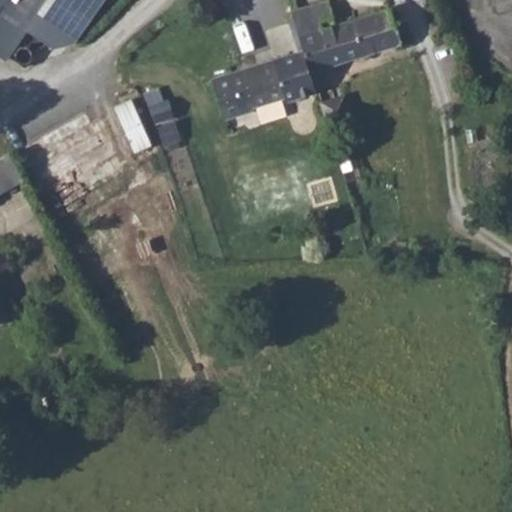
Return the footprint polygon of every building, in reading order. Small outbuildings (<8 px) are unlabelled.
[(0,0),(0,58),(7,63),(28,33),(48,48),(70,46),(104,0),(0,0)] [(329,0),(320,0),(292,9),(303,48),(312,68),(313,71),(396,42),(384,8),(335,22),(329,0)] [(511,0),(481,0),(487,19),(511,11),(511,0)] [(303,48),(212,75),(224,115),(244,109),(243,106),(285,95),(286,98),(316,90),(310,69),(312,68),(303,48)] [(134,97),(117,104),(137,150),(153,143),(134,97)] [(8,154),(0,157),(0,190),(20,181),(8,154)]
